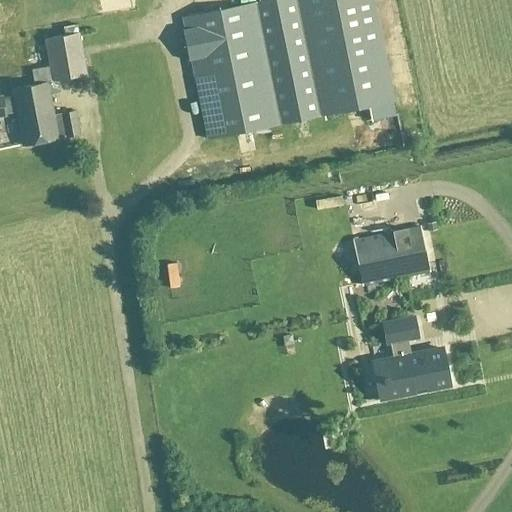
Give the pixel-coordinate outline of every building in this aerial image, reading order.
[(139,0),(105,0),(106,15),(140,13),(139,0)] [(393,101),(372,0),(271,0),(182,19),(184,31),(183,31),(189,61),(191,61),(207,140),(393,101)] [(29,70),(32,86),(11,90),(22,147),(57,141),(57,138),(65,137),(65,139),(79,137),(74,111),(53,116),(47,83),(85,76),(77,34),(43,40),(48,66),(29,70)] [(419,227),(352,241),(361,287),(428,273),(419,227)] [(426,390),(448,386),(441,350),(410,356),(406,340),(417,338),(413,318),(381,324),(385,344),(389,344),(392,360),(389,360),(392,377),(387,378),(386,377),(381,378),(382,383),(384,383),(387,397),(387,398),(413,393),(412,388),(425,385),(426,390)]
